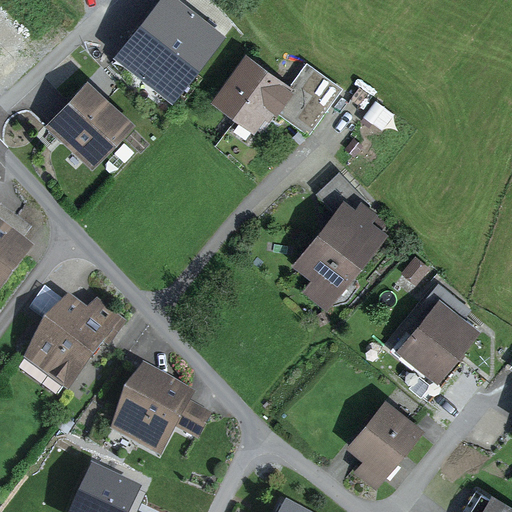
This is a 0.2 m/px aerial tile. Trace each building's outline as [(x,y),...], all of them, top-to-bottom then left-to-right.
[(179,0),(162,0),(144,22),(196,63),(221,33),(179,0)] [(144,22),(119,53),(171,94),(196,63),(144,22)] [(255,136),(291,82),(244,51),(208,105),(255,136)] [(346,77),(317,54),(282,97),(311,120),(346,77)] [(45,121),(96,165),(133,124),(81,79),(45,121)] [(282,273),(334,310),(399,220),(347,183),(282,273)] [(0,278),(23,248),(0,230),(0,278)] [(116,318),(62,291),(25,362),(79,390),(116,318)] [(403,348),(436,376),(473,332),(440,304),(403,348)] [(198,391),(139,364),(110,427),(169,454),(198,391)] [(368,459),(359,470),(375,483),(416,432),(385,406),(353,446),(368,459)] [(511,511),(511,499),(488,487),(475,511),(511,511)] [(309,511),(280,498),(273,511),(309,511)]
